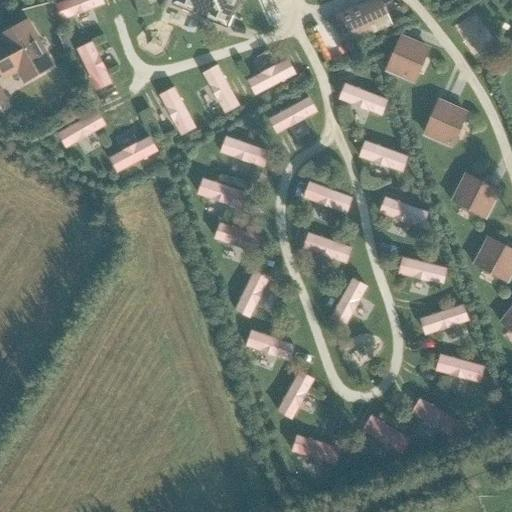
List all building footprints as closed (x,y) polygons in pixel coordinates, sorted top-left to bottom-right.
[(104,0),(67,0),(56,4),(63,21),(106,5),(104,0)] [(174,0),(173,3),(227,26),(237,0),(174,0)] [(387,11),(383,1),(363,10),(360,5),(329,19),(338,39),(370,24),(368,19),(387,11)] [(30,22),(22,26),(0,39),(0,72),(11,65),(23,85),(56,67),(30,22)] [(403,38),(389,71),(405,78),(404,80),(408,82),(408,80),(415,83),(419,74),(417,73),(427,48),(403,38)] [(113,84),(94,42),(78,49),(97,91),(113,84)] [(290,60),(248,80),(256,96),(298,75),(290,60)] [(241,106),(219,65),(203,73),(225,115),(241,106)] [(388,101),(344,83),(338,100),(381,117),(388,101)] [(196,129),(175,87),(159,95),(180,137),(196,129)] [(311,97),(269,119),(278,134),(319,113),(311,97)] [(440,102),(426,135),(442,143),(441,144),(445,146),(446,144),(453,147),(456,138),(454,137),(465,113),(440,102)] [(66,149),(107,127),(99,111),(58,133),(66,149)] [(151,136),(110,158),(118,174),(159,152),(151,136)] [(271,152),(227,136),(221,153),(265,168),(271,152)] [(407,157),(363,142),(357,159),(402,174),(407,157)] [(455,196),(452,203),(461,207),(462,205),(486,217),(498,193),(465,177),(457,193),(456,192),(454,195),(455,196)] [(248,193),(204,178),(198,195),(242,210),(248,193)] [(354,198),(311,181),(304,198),(348,214),(354,198)] [(428,213),(384,198),(378,215),(422,230),(428,213)] [(265,238),(221,223),(215,240),(259,255),(265,238)] [(353,248),(309,233),(303,250),(347,265),(353,248)] [(478,259),(474,266),(483,271),(484,268),(508,281),(511,272),(511,252),(488,240),(480,256),(478,255),(476,259),(478,259)] [(446,269),(401,258),(397,275),(442,286),(446,269)] [(250,319),(271,277),(255,269),(234,311),(250,319)] [(346,328),(369,287),(353,279),(330,319),(346,328)] [(463,305),(418,319),(424,336),(468,322),(463,305)] [(506,318),(501,324),(508,330),(510,328),(511,329),(511,310),(508,315),(507,314),(504,317),(506,318)] [(296,346),(252,331),(246,347),(291,363),(296,346)] [(484,367),(439,355),(434,372),(479,384),(484,367)] [(292,421),(315,380),(300,371),(277,412),(292,421)] [(461,421),(421,399),(412,414),(453,437),(461,421)] [(412,440),(372,416),(362,431),(403,455),(412,440)] [(342,448),(297,436),(292,453),(337,465),(342,448)]
